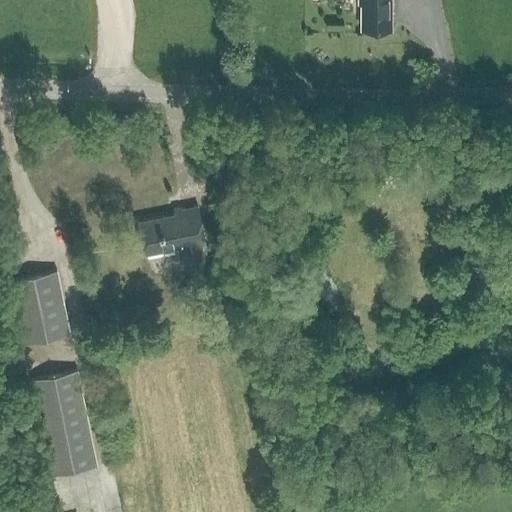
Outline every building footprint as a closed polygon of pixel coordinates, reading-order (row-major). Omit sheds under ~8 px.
[(357,0),(357,3),(360,3),(360,28),(390,28),(389,0),(357,0)] [(427,178),(380,188),(391,242),(438,233),(434,210),(438,209),(435,196),(431,197),(427,178)] [(199,244),(204,243),(197,206),(180,209),(180,207),(171,209),(172,215),(138,221),(144,254),(180,247),(185,269),(203,265),(199,244)] [(70,334),(57,269),(9,279),(22,344),(70,334)] [(97,465),(77,370),(30,379),(49,474),(97,465)]
